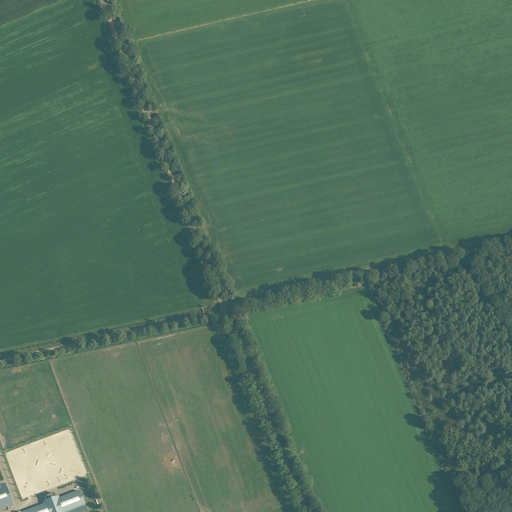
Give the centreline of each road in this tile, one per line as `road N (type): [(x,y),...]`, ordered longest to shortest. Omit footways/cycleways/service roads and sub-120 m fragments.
road 1 (track): [(105,0),(306,511)]
road 2 (track): [(0,362),(229,314)]
road 3 (track): [(224,303),(445,252)]
